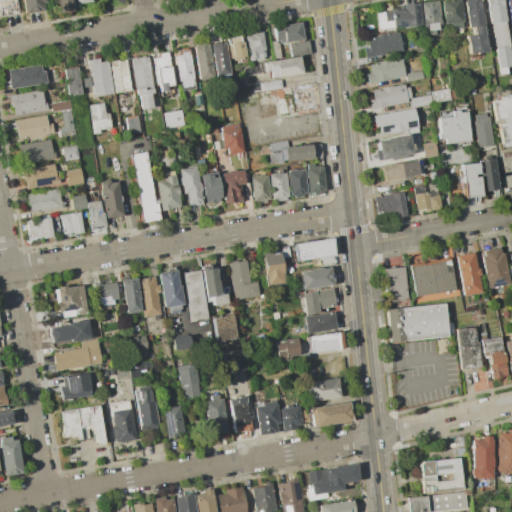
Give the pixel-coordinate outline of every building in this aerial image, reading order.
[(24,13),(22,0),(41,0),(43,10),(24,13)] [(73,0),(75,10),(55,13),(52,0),(73,0)] [(459,0),(462,28),(450,29),(449,23),(443,24),(441,1),(446,0),(459,0)] [(463,0),(479,0),(484,25),(482,25),(487,51),(475,53),(475,52),(469,53),(466,36),(473,35),(472,27),(469,27),(463,0)] [(501,0),(506,21),(505,21),(509,45),(508,46),(511,66),(506,67),(498,68),(486,0),(501,0)] [(419,3),(437,1),(440,29),(422,31),(419,3)] [(418,3),(420,25),(391,28),(391,22),(384,22),(383,12),(403,10),(402,4),(418,3)] [(300,22),(300,23),(303,23),(304,31),(301,32),(302,40),(275,44),(273,26),(300,22)] [(244,36),(251,35),(250,33),(260,32),(265,58),(249,61),(248,52),(247,52),(244,36)] [(397,33),(401,51),(364,58),(362,49),(367,48),(365,39),(374,37),(374,36),(386,34),(386,35),(397,33)] [(308,40),(310,53),(290,56),(288,44),(308,40)] [(230,74),(215,76),(210,44),(225,41),(230,74)] [(229,60),(227,44),(242,42),(245,58),(229,60)] [(198,79),(192,46),(208,44),(213,77),(198,79)] [(173,55),(178,54),(178,51),(188,49),(194,89),(182,91),(180,81),(177,81),(173,55)] [(156,83),(152,58),(157,57),(157,54),(167,53),(172,81),(156,83)] [(130,58),(147,55),(153,92),(150,93),(152,107),(140,109),(138,94),(135,95),(130,58)] [(268,61),(299,57),(301,73),(271,77),(268,61)] [(87,60),(98,58),(99,62),(107,60),(112,92),(92,95),(87,60)] [(403,76),(367,83),(365,74),(369,73),(368,64),(400,58),(403,76)] [(130,90),(114,92),(110,66),(117,65),(116,62),(125,61),(130,90)] [(9,88),(7,78),(8,78),(7,69),(39,64),(40,71),(43,70),(44,74),(49,73),(50,79),(45,80),(45,83),(9,88)] [(63,69),(77,67),(81,94),(71,95),(70,93),(67,94),(63,69)] [(404,74),(420,71),(421,78),(405,81),(404,74)] [(279,79),(281,88),(260,91),(259,83),(279,79)] [(313,83),(318,111),(289,116),(286,95),(296,93),(295,86),(313,83)] [(403,84),(403,88),(408,87),(410,98),(406,99),(406,102),(370,109),(368,100),(372,99),(370,90),(379,89),(379,88),(391,85),(391,86),(403,84)] [(449,91),(466,88),(467,96),(451,99),(449,91)] [(8,95),(41,90),(43,103),(46,102),(47,109),(13,114),(11,107),(10,107),(8,95)] [(430,93),(448,90),(450,100),(432,103),(430,93)] [(491,101),(500,99),(500,96),(511,93),(511,140),(509,141),(510,146),(501,147),(497,124),(503,123),(502,118),(494,120),(491,101)] [(193,96),(200,95),(202,103),(195,105),(193,96)] [(409,99),(430,95),(431,104),(411,108),(409,99)] [(172,98),(179,96),(182,115),(175,116),(172,98)] [(70,108),(50,111),(49,103),(69,100),(70,108)] [(87,105),(102,103),(103,114),(107,113),(109,127),(98,129),(99,133),(91,134),(87,105)] [(130,105),(137,104),(139,115),(132,116),(130,105)] [(412,108),(416,127),(378,134),(377,127),(374,127),(372,116),(412,108)] [(70,110),(74,134),(59,137),(58,129),(63,128),(60,112),(70,110)] [(164,128),(182,125),(179,110),(161,113),(164,128)] [(465,112),(468,141),(444,144),(443,138),(439,138),(437,118),(451,116),(450,111),(457,111),(457,112),(465,112)] [(472,122),(474,121),(473,115),(485,113),(486,117),(488,116),(492,145),(476,147),(472,122)] [(12,120),(44,115),(46,124),(51,123),(52,134),(17,139),(16,132),(14,132),(12,120)] [(125,118),(127,134),(138,133),(135,116),(125,118)] [(237,123),(241,152),(226,154),(225,147),(221,147),(219,132),(218,126),(237,123)] [(203,134),(210,133),(211,142),(205,143),(203,134)] [(376,141),(408,135),(411,154),(379,160),(376,141)] [(16,145),(49,140),(51,152),(53,151),(54,159),(19,164),(16,145)] [(278,148),(319,144),(321,157),(280,161),(280,163),(269,164),(268,154),(279,153),(278,148)] [(422,145),(434,144),(435,155),(423,157),(422,145)] [(60,148),(75,145),(77,159),(63,161),(60,148)] [(130,154),(145,152),(153,204),(156,203),(159,220),(141,223),(130,154)] [(478,160),(493,158),(498,189),(482,191),(478,160)] [(381,168),(415,161),(417,174),(383,180),(381,168)] [(305,169),(306,169),(306,163),(313,163),(313,167),(322,166),(324,190),(320,191),(320,193),(312,194),(312,192),(307,192),(305,169)] [(459,165),(477,163),(480,198),(463,199),(459,165)] [(20,170),(53,164),(54,171),(56,170),(58,183),(25,189),(24,181),(22,181),(20,170)] [(178,169),(195,166),(201,203),(187,205),(185,193),(182,194),(180,185),(179,178),(178,169)] [(64,170),(79,168),(82,183),(66,185),(64,170)] [(220,173),(243,170),(245,183),(240,184),(242,201),(223,204),(221,185),(222,185),(220,173)] [(286,172),(304,170),(306,193),(302,193),(303,196),(293,197),(293,195),(288,196),(286,172)] [(435,172),(437,179),(430,180),(429,173),(435,172)] [(268,175),(285,173),(287,197),(285,197),(286,200),(272,201),(271,198),(270,198),(268,175)] [(155,181),(163,180),(163,177),(176,175),(181,205),(170,207),(170,208),(160,210),(155,181)] [(199,178),(217,175),(221,200),(204,203),(203,197),(201,197),(199,178)] [(249,178),(266,176),(269,199),(265,200),(265,202),(253,204),(253,201),(252,201),(249,178)] [(104,217),(99,182),(108,180),(108,183),(116,182),(121,214),(104,217)] [(411,187),(422,185),(424,193),(436,190),(439,209),(422,212),(422,210),(416,211),(411,187)] [(25,194),(57,189),(59,202),(61,201),(62,207),(29,212),(28,205),(27,205),(25,194)] [(401,191),(405,216),(390,219),(389,215),(381,217),(380,212),(375,213),(372,197),(401,191)] [(69,197),(83,194),(86,209),(71,211),(69,197)] [(85,202),(98,200),(100,213),(103,212),(105,225),(89,227),(85,202)] [(58,215),(78,212),(81,232),(73,234),(73,233),(62,234),(60,220),(59,220),(58,215)] [(25,221),(32,220),(31,218),(36,218),(37,219),(48,218),(51,237),(32,239),(29,243),(25,240),(28,237),(25,221)] [(292,244),(331,238),(334,264),(296,269),(292,244)] [(281,247),(289,246),(292,263),(284,264),(281,247)] [(508,284),(487,288),(481,256),(483,256),(482,250),(498,247),(499,253),(502,252),(508,284)] [(260,253),(280,250),(283,273),(281,273),(283,284),(265,287),(260,253)] [(473,252),(476,268),(478,268),(480,275),(477,276),(480,292),(462,295),(454,255),(473,252)] [(226,263),(245,260),(248,283),(255,282),(257,296),(231,299),(226,263)] [(408,267),(448,260),(453,290),(413,297),(408,267)] [(329,267),(331,285),(302,289),(300,271),(329,267)] [(381,269),(402,267),(405,300),(384,302),(381,269)] [(199,270),(214,268),(218,294),(210,295),(204,296),(199,270)] [(157,273),(175,270),(178,285),(179,285),(182,304),(162,307),(157,273)] [(181,273),(199,270),(204,296),(207,318),(189,321),(181,273)] [(136,279),(153,277),(154,286),(158,285),(159,293),(155,293),(159,314),(142,317),(136,279)] [(120,280),(135,278),(140,311),(125,313),(120,280)] [(114,282),(117,298),(94,302),(91,284),(99,283),(99,285),(114,282)] [(53,290),(57,289),(57,287),(65,285),(65,288),(81,285),(85,313),(76,315),(75,309),(56,312),(53,290)] [(301,293),(331,289),(333,306),(317,308),(318,312),(304,314),(301,293)] [(210,295),(218,294),(224,293),(225,303),(211,305),(210,295)] [(388,344),(384,310),(444,303),(448,336),(388,344)] [(303,316),(333,312),(335,330),(305,334),(303,316)] [(211,318),(231,315),(235,338),(216,341),(211,318)] [(180,320),(181,325),(169,328),(168,323),(180,320)] [(48,328),(76,323),(78,337),(50,341),(48,328)] [(476,324),(482,323),(484,332),(478,332),(476,324)] [(454,328),(473,327),(475,342),(477,341),(479,366),(458,368),(454,328)] [(309,336),(337,332),(339,348),(311,352),(309,336)] [(511,334),(510,335),(511,340),(503,341),(508,376),(511,374),(511,334)] [(173,351),(171,338),(188,335),(191,347),(173,351)] [(53,371),(52,363),(54,363),(52,352),(80,348),(79,342),(80,342),(79,337),(89,336),(90,341),(96,339),(100,363),(53,371)] [(126,338),(144,336),(147,356),(138,357),(137,351),(127,353),(126,338)] [(479,340),(498,337),(500,349),(481,352),(479,340)] [(274,341),(296,338),(298,353),(277,357),(274,341)] [(487,354),(490,353),(490,351),(497,351),(497,353),(503,352),(506,376),(490,378),(487,354)] [(173,357),(182,356),(183,362),(174,364),(173,357)] [(114,366),(144,362),(146,376),(116,380),(114,366)] [(327,367),(333,366),(335,377),(329,378),(327,367)] [(182,398),(180,381),(181,381),(180,376),(182,375),(182,372),(194,370),(198,396),(182,398)] [(90,372),(91,381),(88,381),(90,395),(61,400),(59,388),(63,387),(62,377),(90,372)] [(305,383),(336,378),(339,396),(309,401),(308,393),(306,393),(305,383)] [(156,427),(139,430),(132,391),(149,388),(156,427)] [(202,401),(210,400),(210,395),(217,394),(218,399),(222,398),(227,433),(208,436),(202,401)] [(127,400),(134,439),(116,443),(115,439),(113,440),(110,426),(113,425),(110,412),(109,413),(107,404),(127,400)] [(233,432),(229,405),(238,403),(238,402),(244,401),(249,430),(233,432)] [(254,407),(262,406),(261,403),(274,401),(278,424),(273,424),(275,433),(258,435),(254,407)] [(348,402),(351,421),(315,427),(312,408),(348,402)] [(278,409),(286,408),(285,406),(297,404),(301,425),(295,425),(295,429),(282,431),(278,409)] [(98,405),(105,444),(96,446),(94,434),(91,434),(90,428),(86,429),(88,438),(76,440),(76,437),(71,438),(71,437),(61,439),(60,432),(61,432),(59,422),(62,422),(60,411),(98,405)] [(162,408),(179,405),(183,431),(177,432),(177,436),(167,438),(162,408)] [(0,411),(9,410),(12,424),(0,426),(0,411)] [(302,423),(300,412),(307,411),(308,422),(302,423)] [(511,429),(511,473),(500,473),(500,471),(494,471),(494,463),(495,463),(496,456),(495,456),(495,446),(496,446),(496,433),(506,433),(506,429),(511,429)] [(21,473),(4,477),(0,454),(0,437),(10,436),(11,441),(15,440),(21,473)] [(471,440),(480,440),(480,436),(491,436),(491,477),(471,477),(471,440)] [(456,448),(464,447),(465,455),(456,456),(456,448)] [(421,493),(418,465),(421,461),(458,457),(462,489),(421,493)] [(324,468),(355,463),(357,480),(340,483),(341,490),(330,492),(329,485),(327,485),(326,481),(324,468)] [(305,472),(322,469),(324,481),(326,481),(327,485),(327,491),(325,491),(326,497),(307,501),(305,489),(308,488),(305,472)] [(301,511),(281,511),(276,484),(286,482),(286,480),(296,478),(301,511)] [(253,511),(250,489),(263,486),(262,483),(270,481),(275,511),(269,511),(253,511)] [(217,511),(215,494),(224,493),(223,490),(241,487),(244,511),(217,511)] [(196,511),(193,495),(202,493),(201,490),(210,489),(214,511),(196,511)] [(406,511),(406,498),(463,492),(465,507),(416,511),(406,511)] [(175,511),(173,498),(184,496),(183,494),(191,493),(194,511),(175,511)] [(172,498),(174,511),(155,511),(153,499),(164,497),(164,500),(172,498)] [(351,499),(353,511),(318,511),(317,505),(351,499)] [(132,511),(131,504),(142,502),(142,504),(149,503),(150,511),(132,511)]
